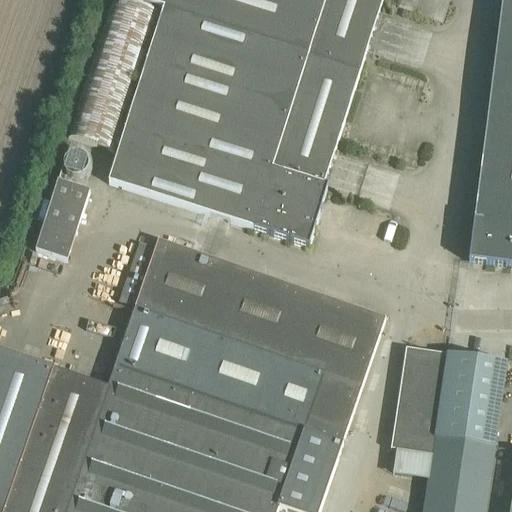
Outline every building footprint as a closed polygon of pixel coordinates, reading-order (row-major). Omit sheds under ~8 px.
[(121,147),(108,186),(210,218),(207,229),(226,236),(230,224),(274,238),(309,249),(314,233),(328,189),(324,188),(383,0),(121,0),(121,2),(163,15),(123,140),(121,147)] [(511,0),(502,0),(472,244),(469,264),(511,269),(511,0)] [(121,147),(123,140),(119,138),(158,17),(112,2),(68,139),(114,154),(117,146),(121,147)] [(69,159),(73,180),(95,175),(90,154),(69,159)] [(58,183),(36,253),(67,263),(80,224),(82,216),(90,193),(58,183)] [(0,511),(278,511),(279,510),(284,511),(320,511),(386,322),(217,264),(221,252),(201,246),(197,257),(158,244),(156,251),(140,246),(119,306),(135,311),(115,369),(108,391),(88,384),(54,372),(0,352),(0,511)] [(406,350),(391,452),(432,458),(446,356),(406,350)] [(429,483),(424,511),(485,511),(508,366),(446,356),(432,458),(429,483)]
